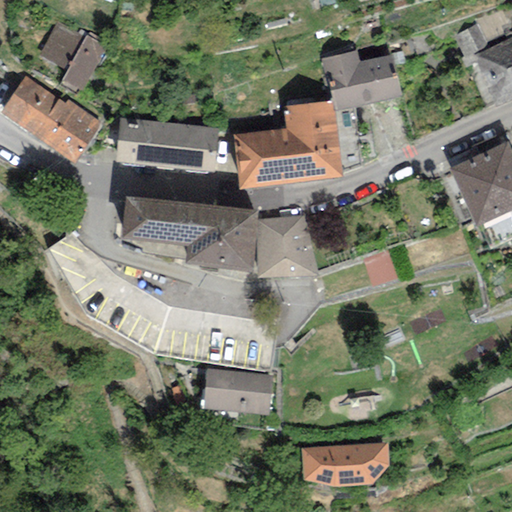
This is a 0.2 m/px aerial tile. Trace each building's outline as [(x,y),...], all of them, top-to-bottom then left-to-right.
[(60,81),(81,92),(105,46),(85,36),(83,38),(56,24),(38,57),(65,72),(60,81)] [(468,58),(488,49),(477,24),(454,34),(464,59),(468,58)] [(511,37),(488,49),(468,58),(476,75),(472,77),(487,110),(511,98),(511,37)] [(356,49),(322,58),(333,100),(334,111),(403,95),(392,56),(360,63),(356,49)] [(25,76),(0,111),(0,112),(74,163),(99,127),(102,122),(68,99),(65,104),(25,76)] [(333,100),(283,106),(285,129),(233,135),(239,190),(342,178),(334,111),(333,100)] [(218,129),(120,118),(115,162),(213,173),(218,129)] [(511,153),(506,141),(449,168),(477,228),(511,210),(511,153)] [(258,210),(124,196),(120,239),(186,246),(184,265),(251,272),(253,253),(255,237),(257,220),(258,210)] [(305,216),(257,220),(255,237),(258,278),(318,276),(305,216)] [(388,254),(363,260),(372,287),(397,278),(388,254)] [(273,377),(206,369),(201,408),(269,416),(273,377)] [(387,444),(299,448),(303,481),(331,487),(370,485),(389,467),(387,444)]
